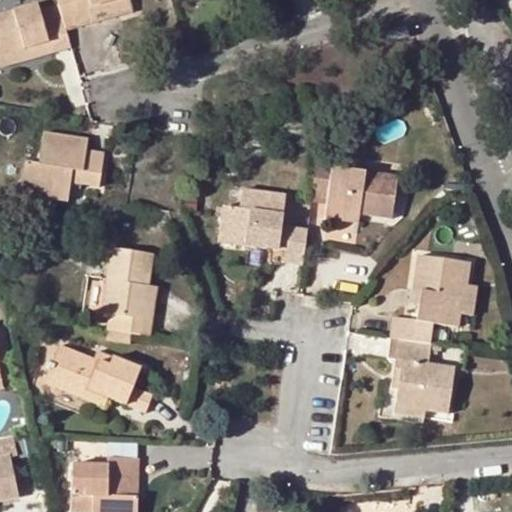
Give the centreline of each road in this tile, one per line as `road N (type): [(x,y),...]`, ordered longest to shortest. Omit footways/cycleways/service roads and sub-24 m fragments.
road 1 (residential): [(511,448),(336,471),(293,465),(312,331)]
road 2 (unknown): [(422,11),(376,13),(102,100)]
road 3 (residential): [(490,187),(419,0)]
